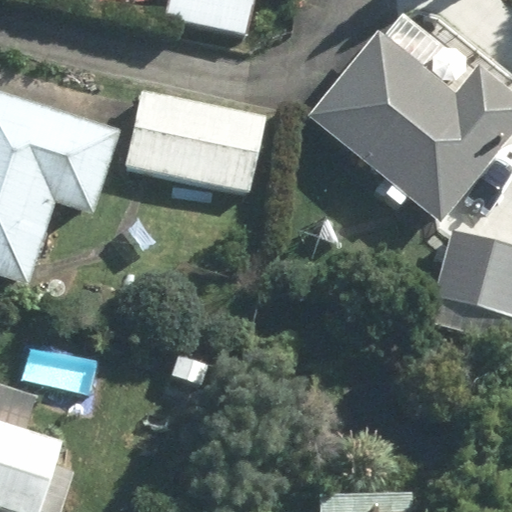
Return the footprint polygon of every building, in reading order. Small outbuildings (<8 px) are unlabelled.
[(254,0),(164,0),(159,29),(246,45),(254,0)] [(447,103),(375,42),(302,127),(433,239),(511,145),(511,106),(473,73),(447,103)] [(261,126),(134,95),(115,174),(242,204),(261,126)] [(0,290),(24,298),(49,218),(87,229),(113,144),(0,109),(0,290)] [(511,256),(449,237),(430,295),(511,321),(511,256)] [(21,439),(33,404),(0,393),(0,511),(60,511),(70,481),(51,475),(59,451),(21,439)] [(411,511),(412,503),(315,501),(315,511),(411,511)]
